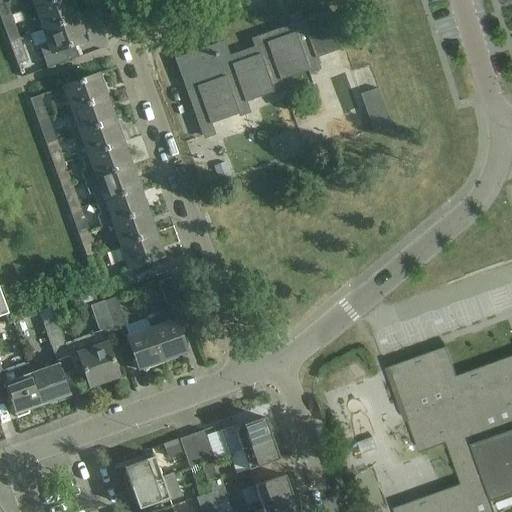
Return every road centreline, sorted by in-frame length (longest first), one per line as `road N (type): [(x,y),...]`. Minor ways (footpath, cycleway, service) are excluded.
road 1 (residential): [(247,374),(113,0)]
road 2 (residential): [(281,362),(477,206),(492,175),(498,126)]
road 3 (residential): [(75,437),(247,374)]
road 4 (residential): [(334,511),(281,362)]
road 5 (residential): [(498,126),(458,0)]
